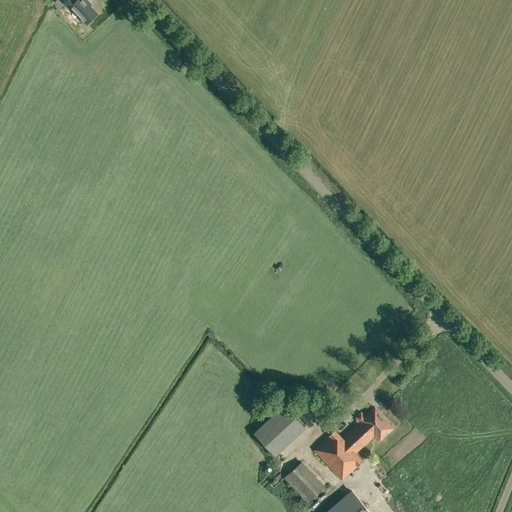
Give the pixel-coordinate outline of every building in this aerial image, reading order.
[(64,6),(59,0),(55,0),(52,3),(60,10),(64,6)] [(67,0),(65,2),(69,7),(70,6),(87,23),(97,13),(87,3),(88,1),(86,0),(67,0)] [(326,412),(312,397),(296,412),(310,427),(326,412)] [(314,449),(323,458),(318,462),(320,463),(319,464),(326,472),(331,468),(342,479),(363,460),(356,452),(376,434),(380,439),(394,427),(375,407),(366,416),(361,411),(355,416),(360,421),(342,437),(335,429),(314,449)] [(325,486),(301,461),(284,477),(307,502),(325,486)] [(370,511),(352,491),(326,511),(370,511)]
